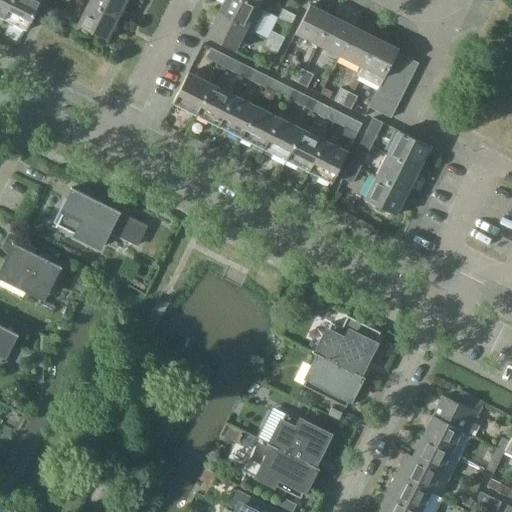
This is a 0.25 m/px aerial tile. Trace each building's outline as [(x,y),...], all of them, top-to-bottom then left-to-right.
[(0,0),(0,15),(4,18),(12,0),(0,0)] [(27,29),(41,0),(12,0),(4,18),(27,29)] [(118,16),(126,0),(90,0),(89,2),(118,16)] [(247,27),(258,5),(247,0),(224,0),(218,12),(247,27)] [(107,38),(118,16),(89,2),(78,24),(107,38)] [(318,43),(332,15),(310,3),(295,32),(318,43)] [(292,22),(296,14),(283,7),(279,16),(292,22)] [(236,49),(247,27),(218,12),(207,35),(236,49)] [(340,54),(354,26),(332,15),(318,43),(340,54)] [(44,25),(60,33),(63,26),(48,18),(44,25)] [(362,65),(376,37),(354,26),(340,54),(362,65)] [(281,44),(285,36),(272,29),(268,38),(281,44)] [(386,75),(391,64),(396,53),(399,48),(376,37),(362,65),(357,74),(380,85),(386,75)] [(277,52),(281,44),(268,38),(264,46),(277,52)] [(222,64),(226,54),(211,46),(207,56),(222,64)] [(412,75),(418,64),(396,53),(391,64),(412,75)] [(237,71),(241,62),(226,54),(222,64),(237,71)] [(407,85),(412,75),(391,64),(386,75),(407,85)] [(299,81),(305,69),(297,65),(291,77),(299,81)] [(267,86),(271,76),(256,69),(251,79),(267,86)] [(308,85),(314,73),(305,69),(299,81),(308,85)] [(196,114),(211,82),(189,71),(173,102),(196,114)] [(401,96),(407,85),(386,75),(380,85),(380,86),(401,96)] [(282,93),(286,84),(271,76),(267,86),(282,93)] [(218,125),(234,94),(211,82),(196,114),(218,125)] [(396,107),(401,96),(380,86),(374,97),(396,107)] [(343,103),(349,91),(340,87),(334,99),(343,103)] [(351,108),(357,95),(349,91),(343,103),(351,108)] [(312,109),(317,99),(302,92),(297,101),(312,109)] [(241,136),(256,105),(234,94),(218,125),(241,136)] [(390,118),(396,107),(374,97),(369,107),(390,118)] [(327,116),(331,106),(317,99),(312,109),(327,116)] [(263,148),(279,116),(256,105),(241,136),(263,148)] [(357,131),(362,122),(347,115),(342,124),(357,131)] [(286,159),(302,128),(279,116),(263,148),(286,159)] [(372,147),(383,124),(373,119),(362,142),(372,147)] [(309,170),(324,139),(302,128),(286,159),(309,170)] [(418,171),(430,147),(399,132),(387,155),(418,171)] [(332,182),(347,151),(324,139),(309,170),(332,182)] [(360,170),(372,147),(362,142),(350,165),(360,170)] [(407,193),(418,171),(387,155),(376,178),(407,193)] [(353,185),(360,170),(350,165),(343,180),(353,185)] [(396,216),(407,193),(376,178),(364,200),(396,216)] [(150,224),(119,209),(77,188),(59,224),(102,245),(109,230),(140,244),(150,224)] [(16,246),(0,277),(43,299),(44,299),(60,268),(62,269),(63,268),(14,243),(13,244),(16,246)] [(317,296),(307,291),(302,303),(311,307),(317,296)] [(380,333),(348,317),(342,329),(331,323),(316,353),(313,352),(312,353),(318,356),(319,355),(359,375),(380,333)] [(0,361),(15,332),(0,324),(0,361)] [(365,378),(359,375),(319,355),(318,356),(303,386),(346,408),(361,377),(364,379),(365,378)] [(482,403),(459,391),(454,402),(442,396),(432,416),(462,431),(461,432),(466,435),(482,403)] [(267,443),(266,444),(272,447),(313,466),(328,436),(324,433),(314,429),(285,414),(270,444),(267,443)] [(451,451),(461,432),(462,431),(432,416),(422,436),(451,451)] [(511,454),(511,434),(509,441),(502,437),(486,469),(493,473),(504,451),(511,454)] [(441,471),(451,451),(422,436),(412,457),(441,471)] [(272,447),(257,477),(300,499),(315,469),(318,470),(319,469),(313,466),(272,447)] [(431,492),(441,471),(412,457),(407,454),(396,475),(431,492)] [(474,473),(468,484),(476,488),(482,478),(474,473)] [(419,511),(420,511),(431,492),(396,475),(386,495),(419,511)] [(508,497),(511,490),(511,489),(500,483),(496,491),(508,497)] [(281,511),(238,490),(232,503),(239,507),(236,511),(281,511)] [(419,511),(386,495),(377,511),(419,511)] [(289,511),(293,503),(280,496),(276,504),(289,511)]
